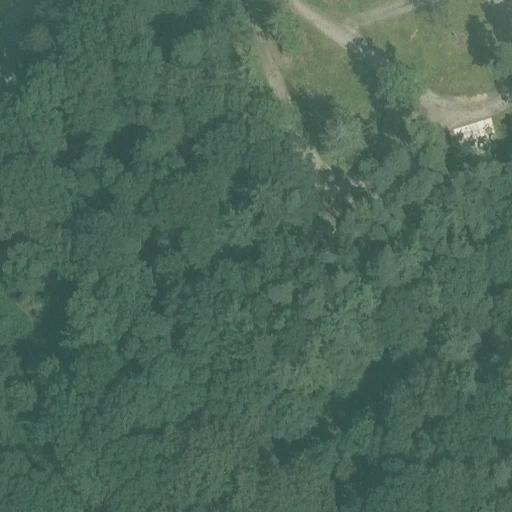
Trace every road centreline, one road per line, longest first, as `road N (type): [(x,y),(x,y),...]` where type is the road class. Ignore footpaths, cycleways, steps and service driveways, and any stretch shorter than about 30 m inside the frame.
road 1 (track): [(139,511),(144,494),(175,460),(361,300)]
road 2 (track): [(265,0),(441,105),(465,110),(511,100)]
road 3 (track): [(441,105),(361,300)]
